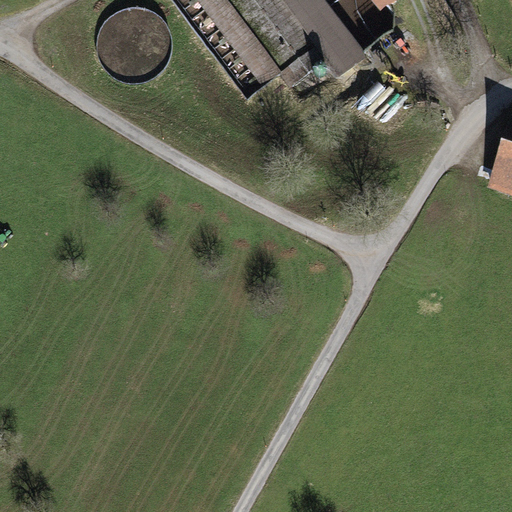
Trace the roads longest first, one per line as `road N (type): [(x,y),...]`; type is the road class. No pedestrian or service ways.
road 1 (unclassified): [(0,43),(147,141),(376,263)]
road 2 (unclassified): [(376,263),(245,511)]
road 3 (unclassified): [(511,89),(473,105),(376,263)]
